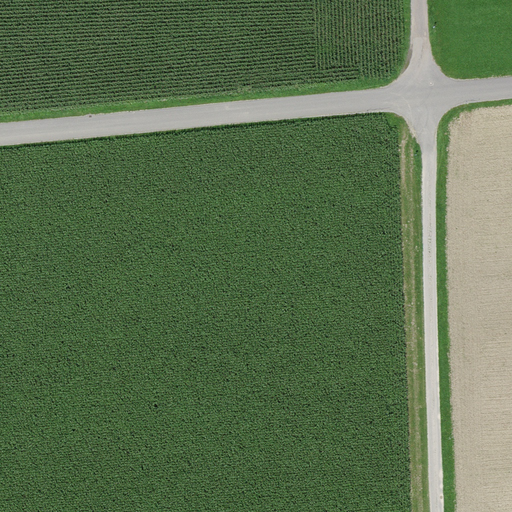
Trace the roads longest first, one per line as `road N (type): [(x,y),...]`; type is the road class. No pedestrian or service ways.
road 1 (unclassified): [(0,137),(511,88)]
road 2 (track): [(440,511),(426,96)]
